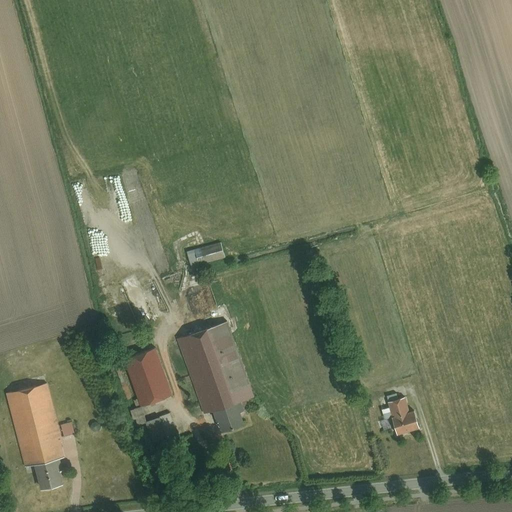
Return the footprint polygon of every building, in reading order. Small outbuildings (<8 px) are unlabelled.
[(191,266),(226,257),(222,241),(187,250),(191,266)] [(253,395),(225,320),(177,338),(205,411),(211,408),(220,431),(244,422),(240,411),(245,409),(241,400),(253,395)] [(173,393),(156,345),(121,358),(139,406),(173,393)] [(66,455),(48,381),(8,391),(26,463),(32,461),(39,488),(66,481),(60,456),(66,455)] [(409,410),(405,395),(387,400),(397,432),(418,426),(413,409),(409,410)] [(384,415),(391,413),(389,406),(382,408),(384,415)] [(61,422),(63,433),(72,432),(70,420),(61,422)]
